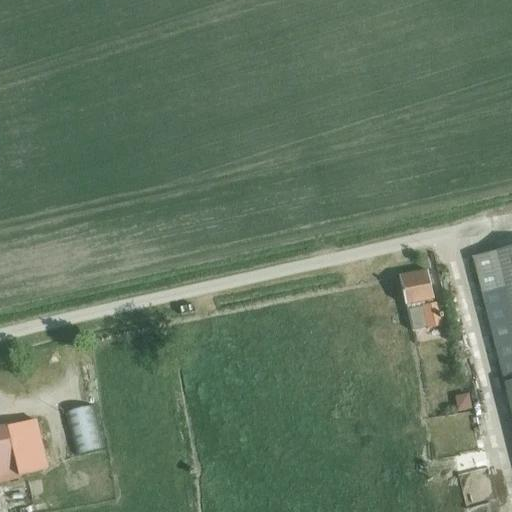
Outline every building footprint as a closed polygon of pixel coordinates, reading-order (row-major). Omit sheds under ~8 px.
[(511,248),(471,259),(503,384),(511,418),(511,248)] [(432,305),(431,300),(425,271),(398,277),(399,281),(404,306),(405,306),(410,332),(425,329),(425,330),(442,327),(439,315),(438,315),(436,304),(432,305)] [(246,306),(234,306),(235,317),(289,316),(289,297),(246,299),(246,306)] [(369,319),(386,315),(384,305),(367,308),(369,319)] [(448,390),(435,392),(439,411),(452,409),(448,390)] [(73,457),(103,449),(92,406),(63,414),(73,457)] [(428,431),(444,428),(442,417),(426,420),(428,431)] [(0,480),(46,469),(35,422),(5,428),(5,429),(0,430),(0,480)] [(35,511),(29,489),(4,495),(8,511),(35,511)]
